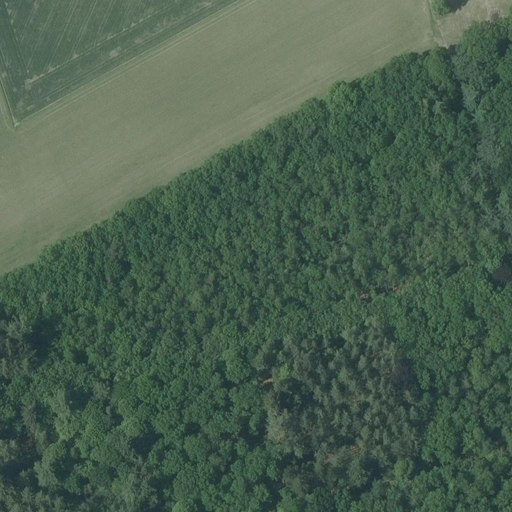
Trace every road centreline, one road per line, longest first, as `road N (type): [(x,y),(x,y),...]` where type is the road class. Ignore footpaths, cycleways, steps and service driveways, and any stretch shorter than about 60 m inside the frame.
road 1 (track): [(511,281),(125,380),(60,393),(0,392)]
road 2 (track): [(511,456),(304,511)]
